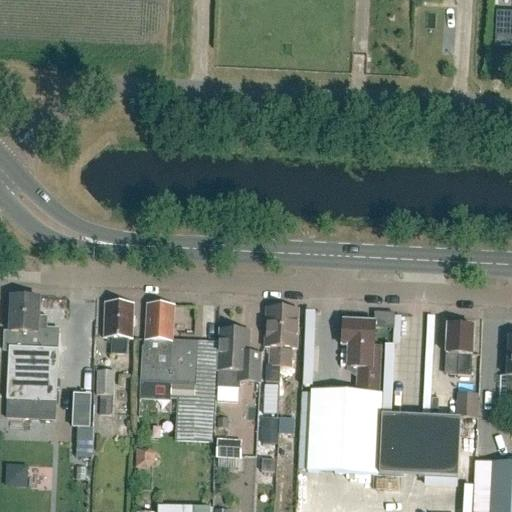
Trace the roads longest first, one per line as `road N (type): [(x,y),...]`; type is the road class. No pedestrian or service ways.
road 1 (unclassified): [(8,165),(87,97),(120,87),(511,106)]
road 2 (unclassified): [(48,276),(511,298)]
road 3 (tertiary): [(511,266),(103,245)]
road 4 (tertiary): [(103,245),(52,210),(8,165)]
road 5 (tertiary): [(0,196),(42,236),(71,248),(103,245)]
